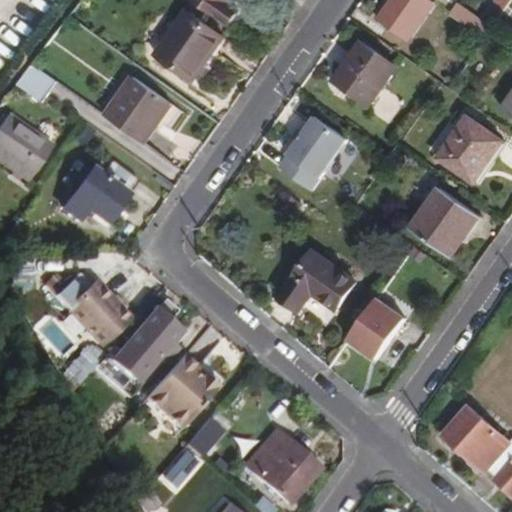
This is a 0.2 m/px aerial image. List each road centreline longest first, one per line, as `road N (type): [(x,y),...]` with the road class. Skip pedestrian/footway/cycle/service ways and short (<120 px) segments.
road 1 (residential): [(335,0),(187,212),(177,259)]
road 2 (residential): [(381,440),(177,259)]
road 3 (residential): [(381,440),(511,256)]
